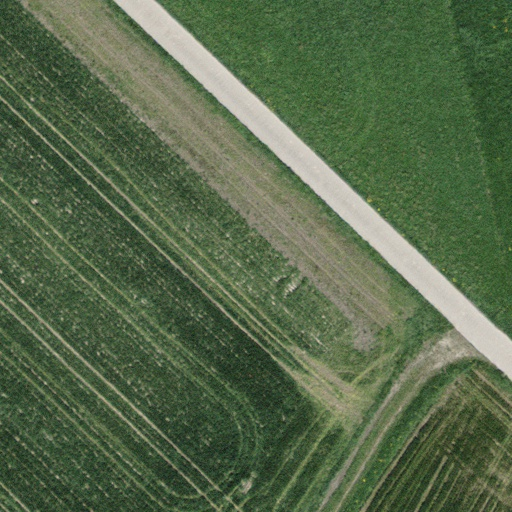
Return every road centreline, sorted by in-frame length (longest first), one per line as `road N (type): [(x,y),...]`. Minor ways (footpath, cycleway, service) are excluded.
road 1 (track): [(107,0),(450,328)]
road 2 (track): [(341,511),(450,328)]
